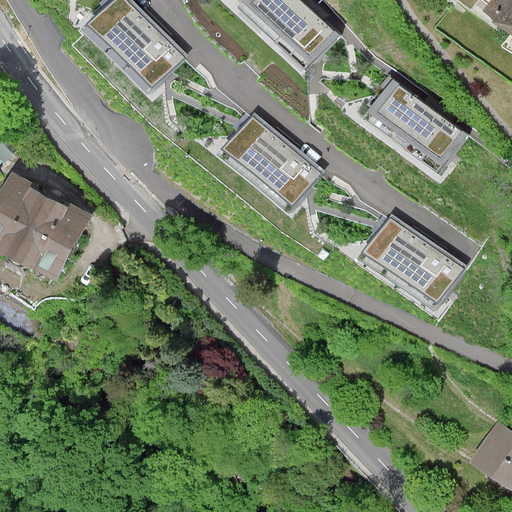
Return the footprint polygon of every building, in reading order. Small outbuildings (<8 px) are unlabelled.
[(118,0),(104,0),(79,26),(144,91),(177,58),(118,0)] [(292,0),(235,0),(234,2),(271,37),(266,43),(296,72),(330,36),(292,0)] [(511,0),(493,0),(481,19),(511,39),(511,0)] [(398,144),(394,149),(428,176),(461,134),(386,77),(358,113),(398,144)] [(246,114),(216,149),(284,209),(315,174),(246,114)] [(99,215),(15,171),(0,200),(0,237),(68,273),(99,215)] [(377,217),(352,254),(429,306),(454,269),(377,217)] [(511,435),(497,425),(471,462),(511,491),(511,435)]
